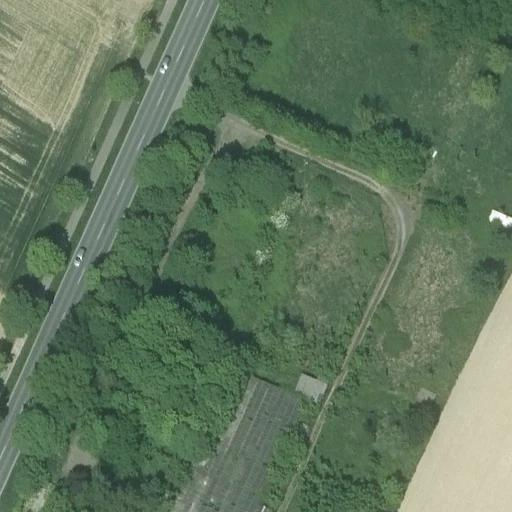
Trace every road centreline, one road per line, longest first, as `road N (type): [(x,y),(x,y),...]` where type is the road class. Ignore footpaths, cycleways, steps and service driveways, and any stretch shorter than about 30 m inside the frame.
road 1 (primary): [(0,459),(206,0)]
road 2 (track): [(412,250),(290,511)]
